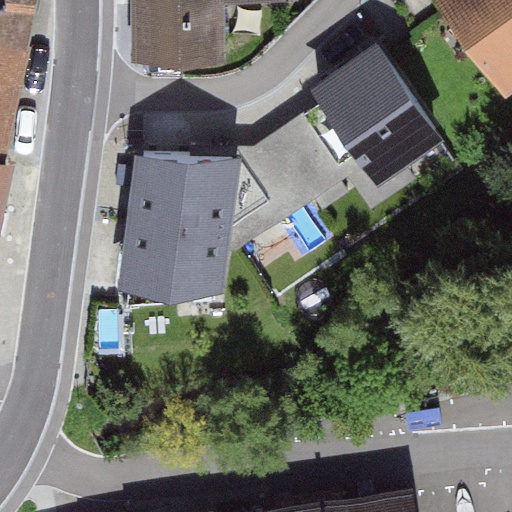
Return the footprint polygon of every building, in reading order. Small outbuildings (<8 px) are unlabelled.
[(0,0),(0,184),(30,0),(0,0)] [(121,0),(123,59),(221,57),(219,0),(121,0)] [(511,0),(459,0),(511,71),(511,70),(511,0)] [(449,145),(382,49),(316,95),(383,191),(449,145)] [(242,160),(139,150),(125,293),(228,303),(242,160)] [(287,499),(216,511),(422,511),(419,489),(287,499)]
